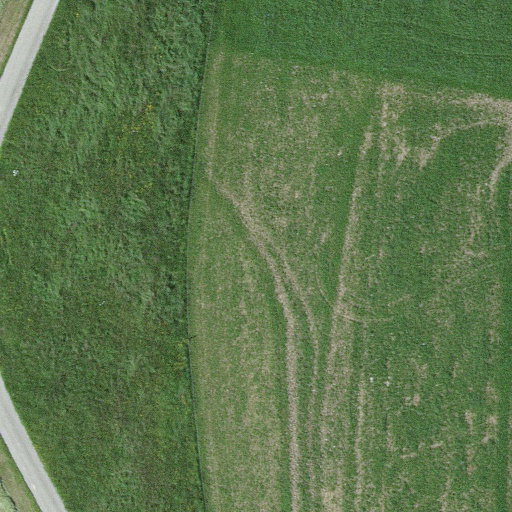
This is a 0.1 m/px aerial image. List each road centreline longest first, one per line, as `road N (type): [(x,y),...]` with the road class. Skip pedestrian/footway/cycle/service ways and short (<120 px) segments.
road 1 (unclassified): [(47,0),(0,115)]
road 2 (unclassified): [(0,406),(57,511)]
